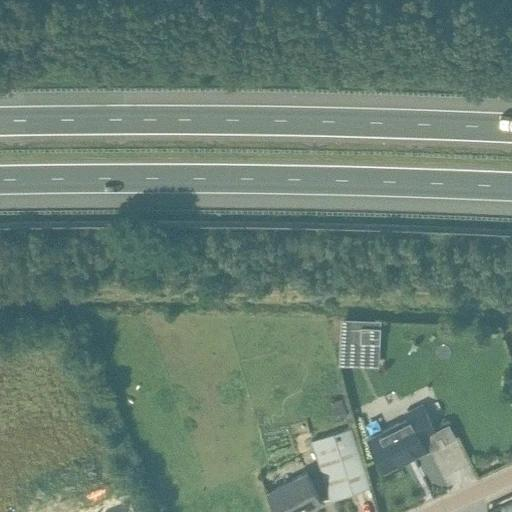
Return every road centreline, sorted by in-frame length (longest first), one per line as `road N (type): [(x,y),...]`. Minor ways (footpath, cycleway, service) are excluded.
road 1 (motorway): [(0,183),(511,190)]
road 2 (motorway): [(511,126),(0,120)]
